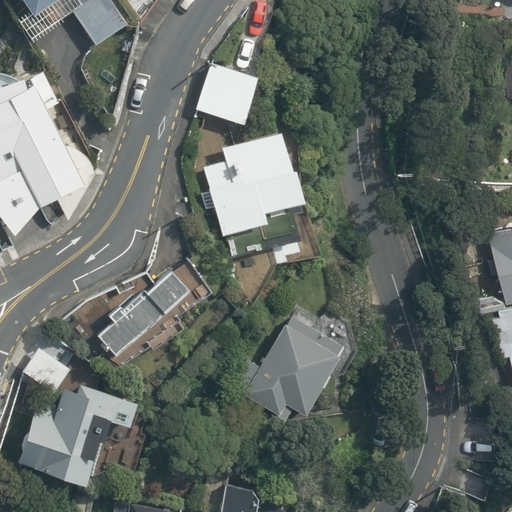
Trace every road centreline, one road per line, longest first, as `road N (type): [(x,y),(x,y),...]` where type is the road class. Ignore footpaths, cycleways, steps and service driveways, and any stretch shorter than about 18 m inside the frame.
road 1 (residential): [(392,511),(421,459),(427,418),(358,126),(369,32),(381,0)]
road 2 (tertiary): [(214,0),(111,217),(87,242),(0,290)]
